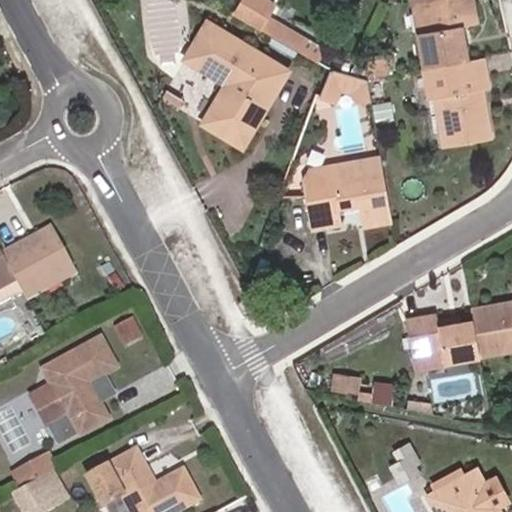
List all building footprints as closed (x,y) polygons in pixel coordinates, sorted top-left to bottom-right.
[(275,0),(238,0),(232,12),(280,38),(285,30),(265,19),(275,0)] [(414,0),(413,3),(426,68),(451,62),(467,59),(461,26),(475,22),(470,0),(414,0)] [(282,68),(201,23),(180,59),(223,84),(204,123),(245,142),(282,68)] [(322,49),(285,30),(280,38),(317,58),(322,49)] [(486,86),(480,56),(467,59),(451,62),(456,90),(435,95),(444,143),(489,134),(484,107),(479,109),(475,89),(486,86)] [(324,67),(314,94),(328,100),(333,86),(348,92),(350,98),(357,104),(368,101),(364,82),(346,76),(324,67)] [(362,223),(391,218),(379,157),(330,166),(311,169),(303,180),(304,192),(310,226),(341,220),(338,206),(358,202),(362,223)] [(17,286),(29,307),(46,298),(42,293),(58,284),(62,290),(78,281),(54,236),(5,264),(17,286)] [(17,286),(5,264),(0,255),(0,295),(0,296),(17,286)] [(511,351),(511,298),(469,307),(472,321),(479,354),(480,357),(511,351)] [(479,354),(472,321),(437,327),(435,315),(406,320),(411,349),(440,344),(443,359),(479,354)] [(440,344),(411,349),(414,364),(443,359),(440,344)] [(114,370),(101,348),(43,374),(49,386),(76,435),(78,437),(104,423),(84,386),(114,370)] [(434,378),(438,399),(482,390),(478,369),(434,378)] [(76,435),(49,386),(32,396),(57,445),(76,435)] [(392,450),(405,478),(428,468),(414,440),(392,450)] [(20,491),(57,471),(48,454),(10,472),(20,491)] [(154,489),(134,455),(88,481),(101,505),(119,495),(128,511),(175,511),(196,501),(181,475),(154,489)] [(20,491),(12,495),(21,511),(54,511),(75,499),(60,470),(57,471),(20,491)] [(481,489),(474,473),(423,499),(430,511),(494,511),(493,509),(507,502),(495,480),(481,489)]
